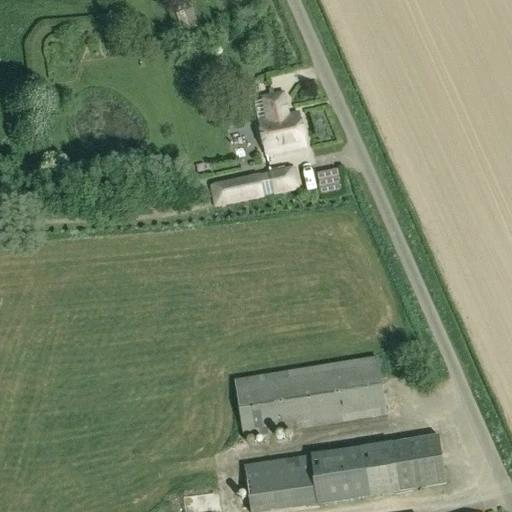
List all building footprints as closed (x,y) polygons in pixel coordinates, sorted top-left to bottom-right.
[(189,10),(185,0),(183,0),(172,4),(175,14),(189,10)] [(265,148),(267,157),(305,149),(299,114),(289,116),(285,95),(263,99),(267,120),(259,122),(264,148),(265,148)] [(274,197),(301,190),(295,167),(268,173),(274,197)] [(258,174),(209,186),(215,211),(264,199),(258,174)] [(387,417),(377,359),(235,382),(244,440),(387,417)] [(251,511),(287,511),(318,508),(400,495),(400,494),(446,487),(439,437),(393,444),(364,448),(364,449),(245,467),(251,511)]
